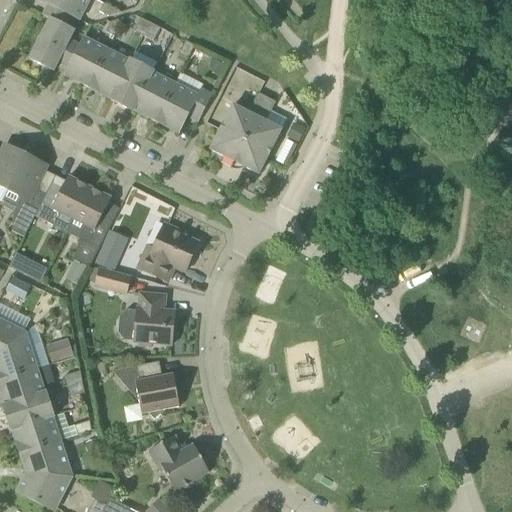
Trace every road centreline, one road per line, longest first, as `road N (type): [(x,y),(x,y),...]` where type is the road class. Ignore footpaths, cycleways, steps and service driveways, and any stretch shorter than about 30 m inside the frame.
road 1 (residential): [(475,511),(432,366),(376,296),(329,255),(268,230)]
road 2 (residential): [(268,230),(0,93)]
road 3 (residential): [(258,475),(219,413),(211,376),(220,283),(245,242),(268,230)]
